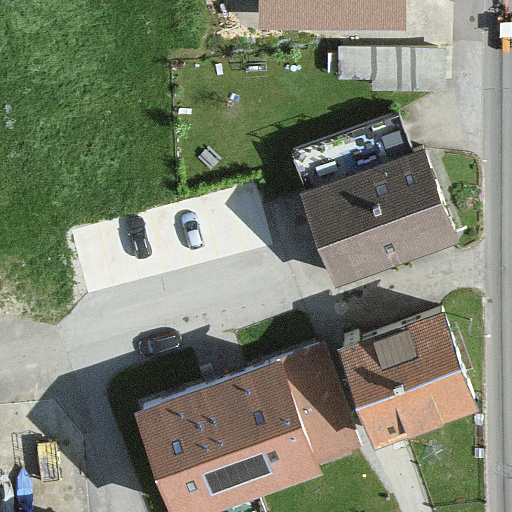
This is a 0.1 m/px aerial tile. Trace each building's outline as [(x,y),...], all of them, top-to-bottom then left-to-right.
[(262,0),(263,19),(394,18),(393,0),(262,0)] [(342,43),(344,82),(437,79),(436,40),(342,43)] [(306,185),(339,273),(459,229),(427,141),(306,185)] [(333,335),(368,424),(458,390),(423,301),(333,335)] [(137,395),(169,495),(302,452),(269,352),(137,395)]
